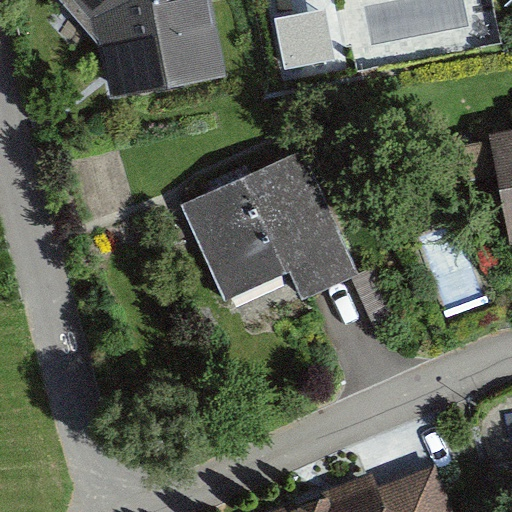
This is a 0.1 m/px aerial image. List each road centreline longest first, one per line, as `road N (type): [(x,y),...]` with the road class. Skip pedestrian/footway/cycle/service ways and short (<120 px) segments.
road 1 (residential): [(0,103),(108,511)]
road 2 (residential): [(134,511),(511,357)]
